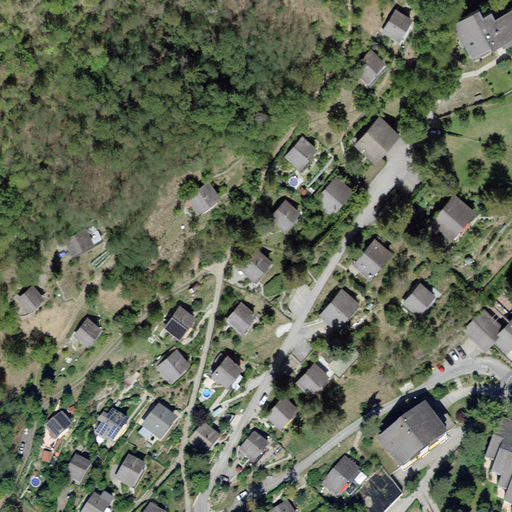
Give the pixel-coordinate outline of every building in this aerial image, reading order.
[(480,13),(476,7),(448,23),(468,59),(497,43),(501,47),(511,41),(511,42),(511,0),(493,12),(490,7),(480,13)] [(410,19),(393,9),(378,33),(396,43),(410,19)] [(383,64),(370,51),(352,68),(365,82),(383,64)] [(399,136),(378,117),(353,144),(374,163),(399,136)] [(317,149),(301,135),(283,156),(299,169),(317,149)] [(352,191),(334,176),(312,203),(330,218),(352,191)] [(219,196),(208,180),(184,197),(196,214),(219,196)] [(473,212),(451,194),(430,220),(452,238),(473,212)] [(300,213),(285,200),(269,219),(284,232),(300,213)] [(388,253),(371,238),(352,260),(369,275),(388,253)] [(270,262),(256,249),(238,268),(252,281),(270,262)] [(431,295),(417,283),(399,302),(412,315),(431,295)] [(42,296),(31,284),(15,298),(26,311),(42,296)] [(355,303),(337,289),(317,315),(334,328),(355,303)] [(255,316),(241,303),(225,320),(239,333),(255,316)] [(195,315),(178,304),(162,327),(179,338),(195,315)] [(511,321),(510,324),(507,322),(500,329),(483,311),(461,331),(481,352),(494,345),(504,355),(511,346),(511,321)] [(100,328),(85,316),(71,334),(86,345),(100,328)] [(188,364),(174,348),(153,367),(167,383),(188,364)] [(240,367),(224,355),(209,376),(225,388),(240,367)] [(327,377),(313,363),(296,381),(309,394),(327,377)] [(296,413),(282,397),(263,414),(277,429),(296,413)] [(175,418),(159,406),(142,429),(157,441),(175,418)] [(446,439),(423,406),(374,440),(397,473),(446,439)] [(71,424),(58,408),(41,422),(54,438),(71,424)] [(108,415),(102,412),(96,420),(101,423),(94,433),(111,444),(127,419),(111,410),(108,415)] [(511,511),(511,423),(501,419),(484,460),(496,464),(492,474),(502,478),(498,488),(509,493),(505,502),(511,505),(511,511)] [(218,438),(202,423),(186,441),(202,456),(218,438)] [(268,449),(253,435),(237,451),(252,465),(268,449)] [(90,463),(74,453),(62,472),(78,482),(90,463)] [(144,467),(126,455),(111,477),(129,489),(144,467)] [(357,471),(342,457),(319,483),(334,496),(357,471)] [(103,511),(111,500),(93,487),(76,511),(103,511)] [(291,511),(285,502),(268,511),(291,511)]
